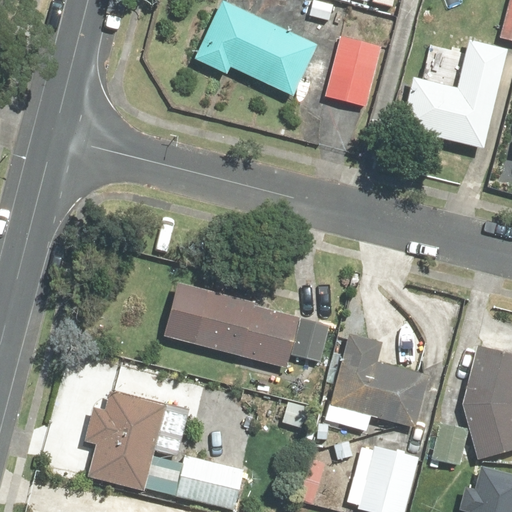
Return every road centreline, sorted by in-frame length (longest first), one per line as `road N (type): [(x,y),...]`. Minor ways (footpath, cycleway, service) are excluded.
road 1 (residential): [(511,246),(59,129)]
road 2 (tertiary): [(0,358),(59,129)]
road 3 (tertiary): [(59,129),(92,0)]
